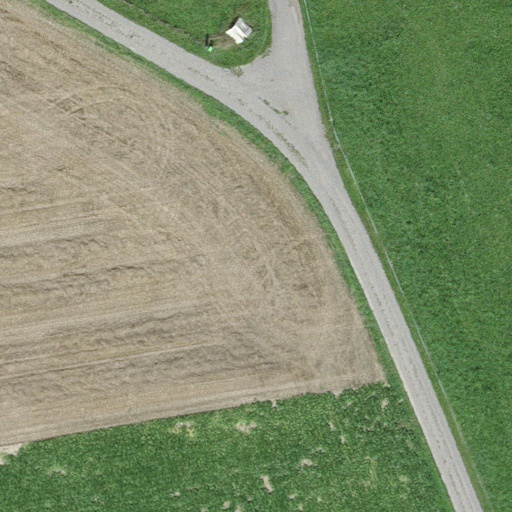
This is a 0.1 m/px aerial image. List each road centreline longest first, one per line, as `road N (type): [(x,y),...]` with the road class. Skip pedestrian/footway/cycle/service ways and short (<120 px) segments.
road 1 (track): [(281,0),(321,166),(465,511)]
road 2 (track): [(321,166),(65,0)]
